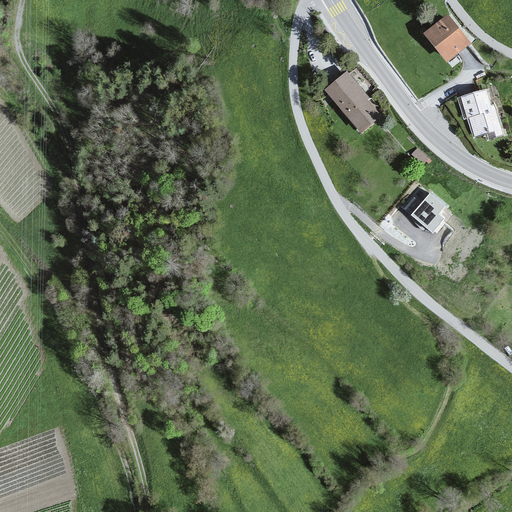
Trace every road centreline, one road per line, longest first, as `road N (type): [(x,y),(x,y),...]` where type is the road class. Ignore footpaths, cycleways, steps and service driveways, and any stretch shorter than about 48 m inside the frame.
road 1 (track): [(13,0),(20,52),(64,133),(88,281),(145,511)]
road 2 (unclassified): [(310,0),(298,20),(293,94),(335,200),(421,296),(511,367)]
road 3 (tertiary): [(331,0),(426,129),(478,168),(511,181)]
